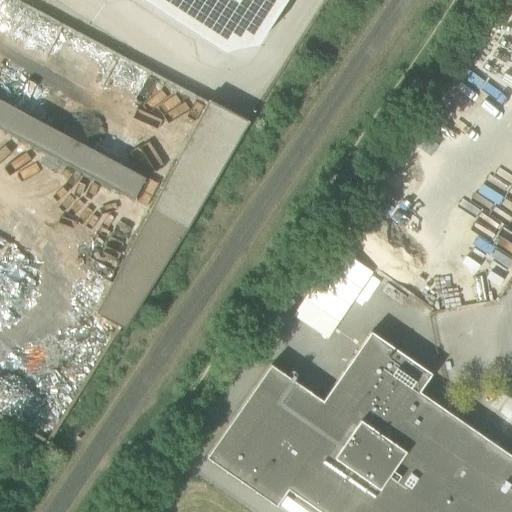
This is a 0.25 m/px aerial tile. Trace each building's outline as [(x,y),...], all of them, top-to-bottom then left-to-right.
[(139,0),(223,54),(257,46),(287,0),(139,0)] [(335,231),(403,278),(511,124),(443,77),(335,231)] [(0,128),(14,136),(26,115),(0,100),(0,128)] [(97,316),(125,331),(187,233),(249,124),(210,103),(97,316)] [(328,339),(373,272),(338,249),(293,315),(328,339)] [(271,365),(206,458),(276,507),(288,490),(319,511),(511,511),(511,456),(419,392),(432,374),(371,332),(323,401),(271,365)] [(511,421),(511,396),(500,389),(489,406),(511,421)]
